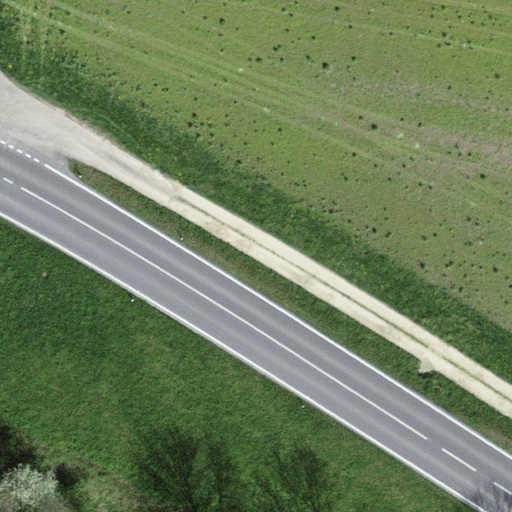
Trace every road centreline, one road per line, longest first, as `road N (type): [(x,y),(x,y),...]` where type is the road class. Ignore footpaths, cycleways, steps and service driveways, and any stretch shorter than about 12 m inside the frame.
road 1 (primary): [(0,176),(511,496)]
road 2 (track): [(511,404),(142,175),(0,107)]
